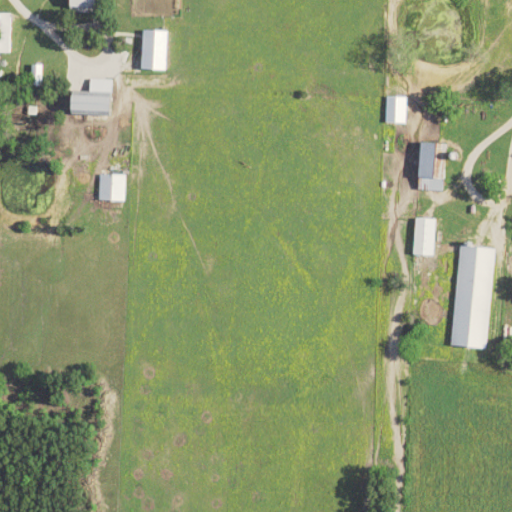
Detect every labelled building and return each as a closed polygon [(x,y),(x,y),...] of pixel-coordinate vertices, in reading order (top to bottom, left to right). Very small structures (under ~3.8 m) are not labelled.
[(60,0),(61,8),(84,8),(83,0),(60,0)] [(0,53),(10,54),(11,22),(6,22),(7,15),(0,14),(0,53)] [(166,71),(167,32),(139,31),(137,70),(166,71)] [(108,81),(87,79),(85,93),(63,91),(61,112),(104,116),(108,81)] [(384,124),(404,125),(405,98),(385,97),(384,124)] [(440,192),(441,179),(445,179),(445,161),(427,161),(427,145),(415,144),(413,191),(440,192)] [(124,202),(124,176),(98,175),(97,202),(124,202)] [(434,257),(435,220),(412,220),(411,256),(434,257)] [(493,250),(456,247),(449,347),(485,350),(493,250)]
